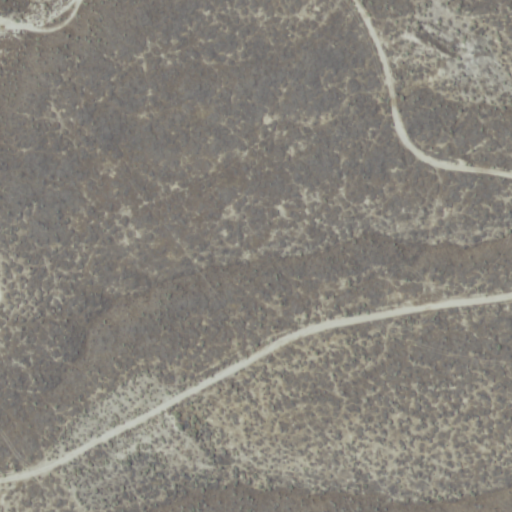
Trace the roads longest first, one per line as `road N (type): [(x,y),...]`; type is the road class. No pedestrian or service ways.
road 1 (track): [(511,296),(284,336),(160,410),(26,472),(0,476)]
road 2 (track): [(353,0),(415,145),(511,176)]
